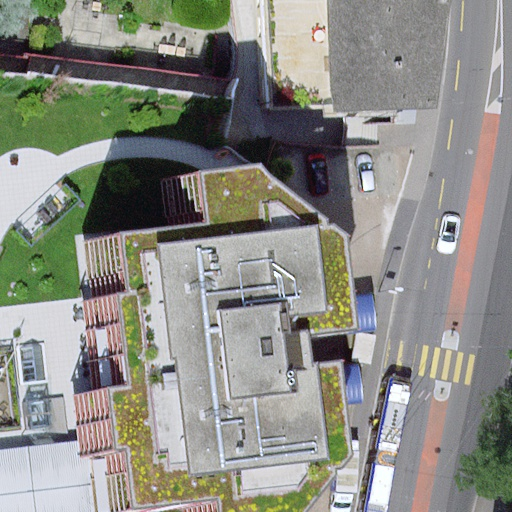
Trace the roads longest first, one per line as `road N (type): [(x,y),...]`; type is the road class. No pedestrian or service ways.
road 1 (primary): [(494,123),(423,511)]
road 2 (primary): [(499,0),(494,123)]
